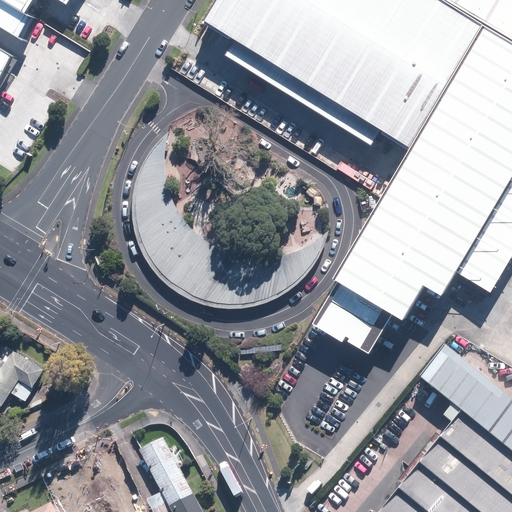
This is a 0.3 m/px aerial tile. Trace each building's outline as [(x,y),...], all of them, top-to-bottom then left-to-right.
[(20,0),(38,10),(44,0),(66,0),(75,5),(78,0),(20,0)] [(388,126),(419,144),(491,23),(452,0),(226,0),(214,21),(243,38),(233,54),(380,140),(388,126)] [(511,0),(452,0),(491,23),(511,35),(511,0)] [(500,307),(511,287),(511,35),(491,23),(419,144),(346,266),(453,329),(475,292),(500,307)] [(0,44),(0,92),(20,56),(0,44)] [(328,242),(331,226),(318,238),(302,247),(286,252),(268,255),(250,254),(233,250),(217,243),(204,234),(192,222),(183,209),(175,195),(171,179),(169,163),(170,147),(174,131),(148,162),(140,179),(137,204),(138,227),(142,244),(151,261),(165,277),(194,297),(226,307),(262,304),(290,291),(317,265),(328,242)] [(28,401),(48,369),(17,349),(10,361),(0,354),(0,414),(14,392),(28,401)] [(511,455),(511,399),(450,350),(423,383),(511,455)] [(511,511),(511,464),(460,422),(387,511),(511,511)] [(206,511),(167,438),(143,450),(175,511),(206,511)] [(70,469),(50,478),(66,511),(69,511),(87,504),(70,469)] [(172,511),(175,511),(165,492),(149,501),(155,511),(172,511)] [(117,506),(98,499),(93,511),(130,511),(117,508),(117,506)] [(59,511),(55,502),(34,511),(32,511),(31,510),(26,511),(59,511)]
